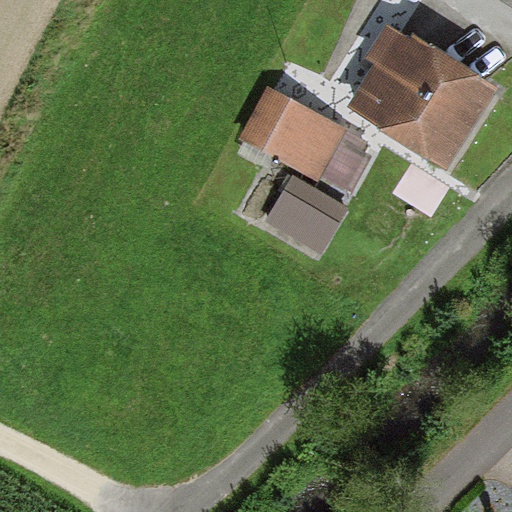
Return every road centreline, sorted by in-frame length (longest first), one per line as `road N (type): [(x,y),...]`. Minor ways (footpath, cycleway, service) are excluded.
road 1 (track): [(511,192),(173,511)]
road 2 (residential): [(511,405),(410,494)]
